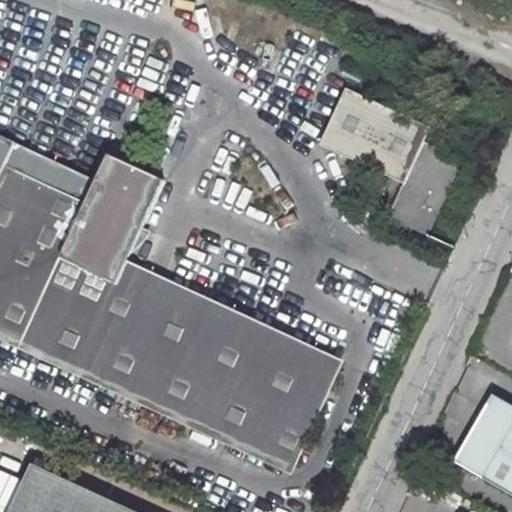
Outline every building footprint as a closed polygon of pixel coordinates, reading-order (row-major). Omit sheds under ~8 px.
[(407,187),(391,221),(429,239),(465,165),(428,147),(434,132),(352,93),(325,146),(407,187)] [(99,172),(0,125),(0,152),(8,156),(2,168),(83,205),(99,172)] [(333,374),(168,297),(161,311),(109,286),(160,185),(106,159),(83,205),(2,168),(8,156),(0,152),(0,334),(287,469),(333,374)] [(344,352),(127,251),(109,286),(161,311),(168,297),(333,374),(344,352)] [(0,346),(281,479),(287,469),(0,334),(0,346)] [(511,406),(487,392),(449,460),(511,495),(511,406)] [(136,511),(50,470),(29,511),(136,511)]
